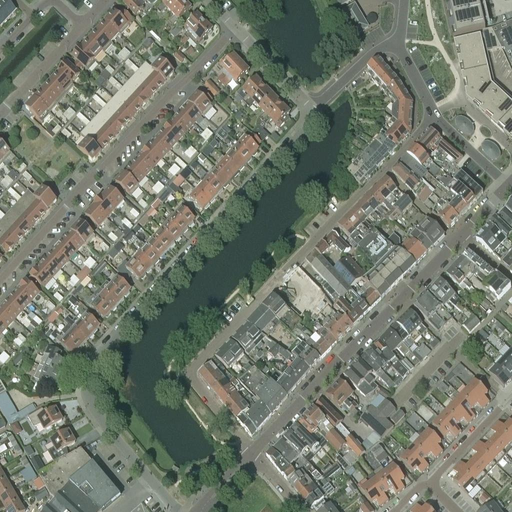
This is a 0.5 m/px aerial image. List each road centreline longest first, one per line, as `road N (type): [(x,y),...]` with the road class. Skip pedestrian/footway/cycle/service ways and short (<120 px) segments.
road 1 (residential): [(181,511),(96,415),(92,367),(313,110)]
road 2 (residential): [(383,170),(188,371),(251,454)]
road 3 (residential): [(0,280),(234,27)]
road 4 (residential): [(251,454),(456,241)]
road 5 (residential): [(506,400),(449,346),(403,395)]
road 6 (residential): [(0,114),(82,26)]
